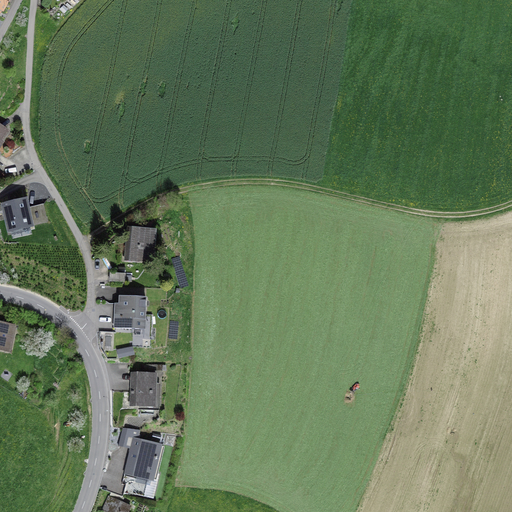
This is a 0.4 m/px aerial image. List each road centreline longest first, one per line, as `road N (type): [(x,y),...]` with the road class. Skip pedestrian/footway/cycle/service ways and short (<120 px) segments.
road 1 (track): [(82,244),(152,201),(215,184),(300,187),(450,215),(511,202)]
road 2 (residential): [(81,344),(91,301),(86,252),(24,126),(33,0)]
road 3 (tertiary): [(81,344),(97,382),(99,417),(80,511)]
